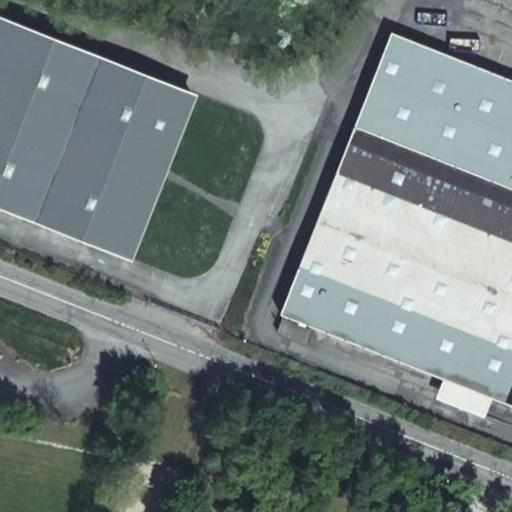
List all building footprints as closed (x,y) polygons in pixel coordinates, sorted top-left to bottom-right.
[(0,210),(127,261),(194,94),(0,15),(0,210)] [(282,323),(443,387),(490,406),(511,414),(511,89),(396,41),(282,323)] [(310,339),(284,328),(278,340),(304,351),(310,339)] [(490,406),(443,387),(436,405),(483,425),(490,406)] [(246,404),(229,397),(225,407),(242,414),(246,404)]
